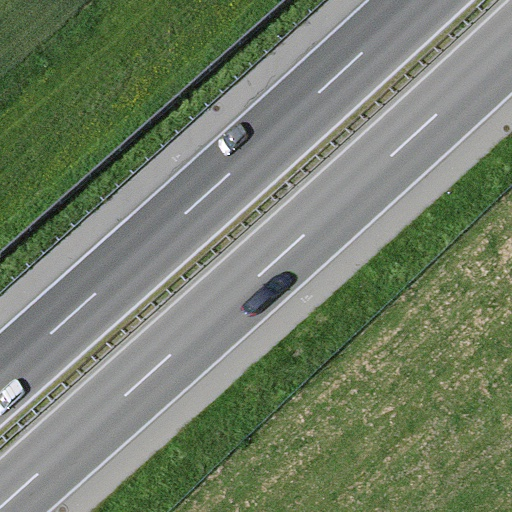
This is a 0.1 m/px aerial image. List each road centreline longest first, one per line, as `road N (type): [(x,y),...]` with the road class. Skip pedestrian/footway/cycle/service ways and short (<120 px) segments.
road 1 (motorway): [(0,507),(511,43)]
road 2 (motorway): [(418,0),(0,379)]
